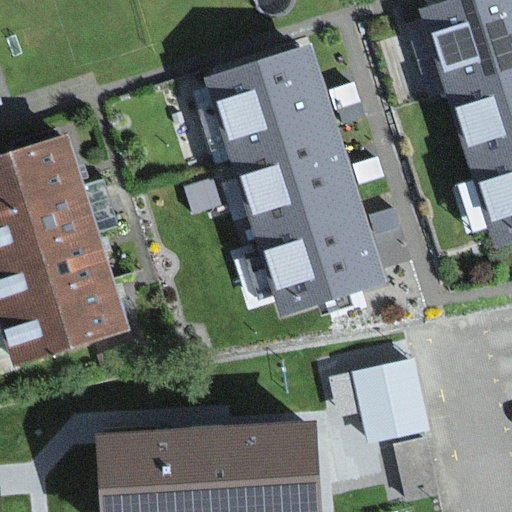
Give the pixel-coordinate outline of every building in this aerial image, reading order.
[(511,236),(511,3),(431,28),(496,241),(511,236)] [(213,89),(285,310),(383,279),(312,57),(213,89)] [(0,156),(0,211),(105,187),(92,134),(0,156)] [(0,211),(0,267),(118,239),(105,187),(0,211)] [(0,267),(0,296),(6,322),(131,292),(118,239),(0,267)] [(6,322),(19,375),(143,345),(131,292),(6,322)] [(311,511),(311,436),(106,438),(107,511),(311,511)]
